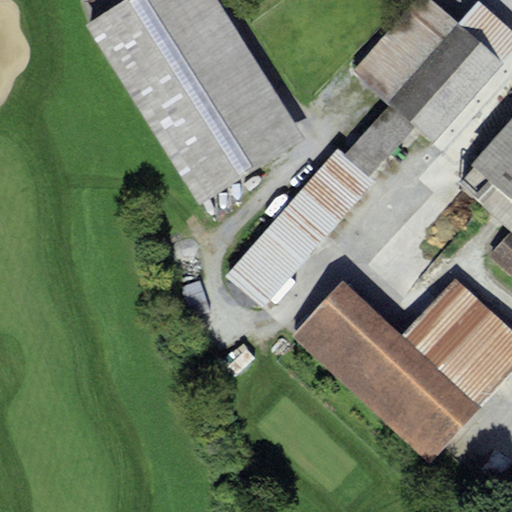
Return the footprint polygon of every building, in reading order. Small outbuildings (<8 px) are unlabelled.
[(216,0),(132,0),(86,30),(200,208),(307,140),(216,0)] [(390,105),(460,24),(431,0),(410,0),(350,71),(390,105)] [(511,58),(511,29),(479,2),(460,24),(390,105),(387,110),(345,157),(367,176),(408,129),(431,150),(511,58)] [(511,119),(455,184),(511,233),(511,119)] [(337,150),(226,278),(263,310),(374,182),(367,176),(345,157),(337,150)] [(511,233),(489,259),(511,278),(511,233)] [(406,336),(346,282),(295,338),(431,462),(482,407),(406,336)] [(511,372),(511,334),(456,283),(406,336),(482,407),(511,372)]
